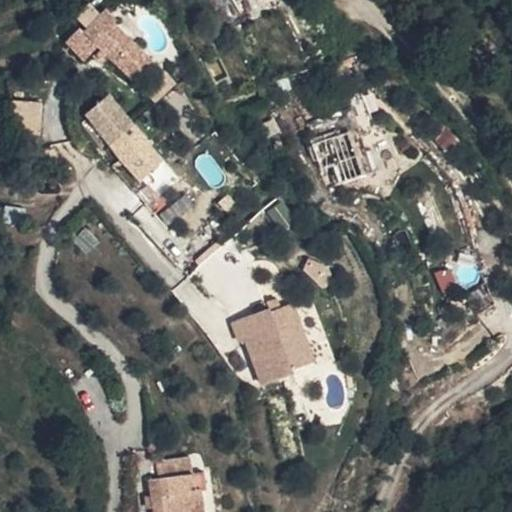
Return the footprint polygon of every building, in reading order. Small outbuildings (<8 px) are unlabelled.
[(180,82),(100,0),(93,0),(78,15),(86,23),(68,40),(86,58),(101,44),(159,103),(180,82)] [(260,10),(256,1),(257,0),(226,0),(237,21),(260,10)] [(96,111),(118,95),(105,77),(82,94),(96,111)] [(365,91),(320,108),(342,163),(387,146),(365,91)] [(110,127),(119,138),(140,122),(118,95),(96,111),(110,127)] [(18,99),(17,130),(43,130),(44,100),(18,99)] [(145,130),(140,122),(119,138),(124,144),(145,130)] [(264,305),(259,293),(246,298),(250,306),(251,310),(264,305)] [(300,361),(275,300),(264,305),(251,310),(250,306),(217,318),(225,345),(231,344),(247,389),(281,379),(277,368),(300,361)] [(171,449),(136,453),(137,468),(129,468),(134,510),(180,506),(178,484),(184,483),(182,466),(171,466),(171,449)]
